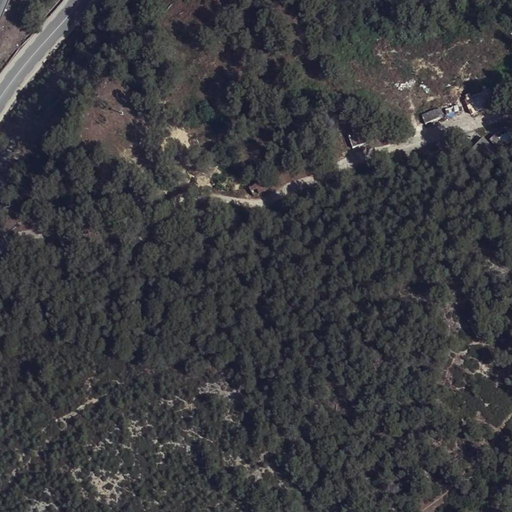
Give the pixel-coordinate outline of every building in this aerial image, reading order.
[(271,8),(259,15),(265,29),(277,24),(271,8)] [(493,105),(487,90),(468,97),(474,112),(493,105)] [(507,145),(511,140),(511,135),(507,130),(500,137),(507,145)] [(497,144),(488,141),(488,147),(495,150),(497,144)] [(346,185),(331,194),(335,203),(343,200),(346,206),(355,201),(346,185)]
